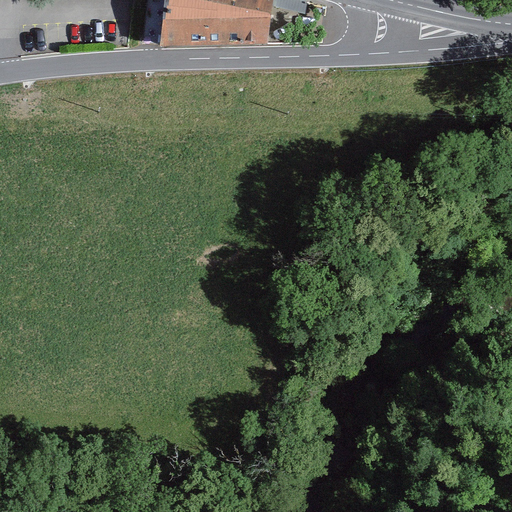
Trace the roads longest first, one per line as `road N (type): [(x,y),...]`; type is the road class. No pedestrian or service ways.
road 1 (tertiary): [(366,54),(0,73)]
road 2 (tertiary): [(511,41),(366,54)]
road 3 (tertiary): [(389,0),(511,24)]
